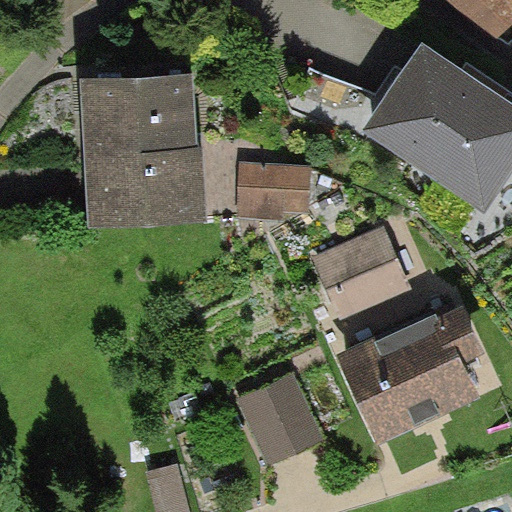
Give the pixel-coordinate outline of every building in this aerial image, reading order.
[(55,0),(59,13),(75,0),(55,0)] [(511,0),(446,0),(497,46),(511,28),(511,0)] [(364,134),(487,217),(511,179),(511,107),(423,47),(364,134)] [(195,79),(82,86),(92,232),(209,224),(204,150),(199,151),(195,79)] [(312,166),(240,164),(239,217),(310,219),(312,166)] [(385,226),(313,255),(339,319),(411,290),(385,226)] [(436,316),(340,360),(379,447),(480,401),(465,367),(486,358),(465,310),(439,321),(436,316)] [(238,401),(267,466),(323,442),(294,377),(238,401)] [(191,511),(179,465),(147,472),(156,511),(191,511)]
